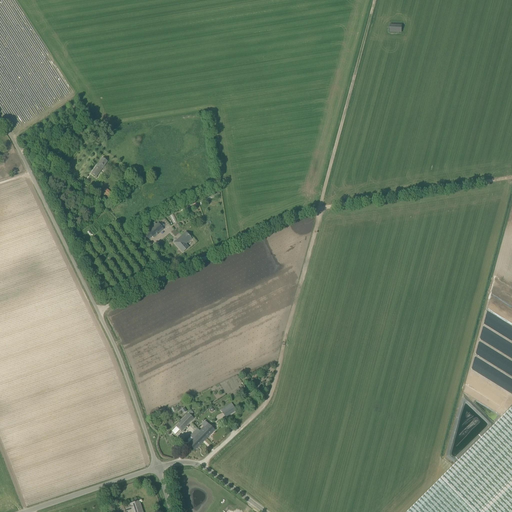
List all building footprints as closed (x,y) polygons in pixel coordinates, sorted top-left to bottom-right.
[(96,177),(99,173),(107,162),(102,158),(91,174),(96,177)] [(123,200),(131,193),(130,193),(133,190),(130,186),(125,191),(125,192),(120,197),(123,200)] [(109,199),(113,194),(106,188),(102,193),(109,199)] [(88,209),(84,213),(87,218),(92,214),(88,209)] [(153,238),(163,230),(157,223),(147,232),(153,238)] [(182,253),(189,247),(186,244),(192,239),(186,232),(173,243),(182,253)] [(236,410),(233,406),(223,412),(223,413),(226,417),(236,410)] [(511,511),(511,407),(481,438),(406,511),(511,511)] [(181,432),(194,419),(191,416),(188,413),(176,427),(181,432)] [(206,438),(214,430),(205,421),(201,425),(203,427),(199,431),(206,438)] [(195,450),(206,438),(199,431),(197,429),(190,436),(190,437),(193,439),(188,444),(195,450)] [(141,508),(139,501),(130,504),(130,505),(124,507),(123,506),(111,510),(111,511),(125,511),(131,510),(132,511),(141,511),(140,509),(141,508)]
